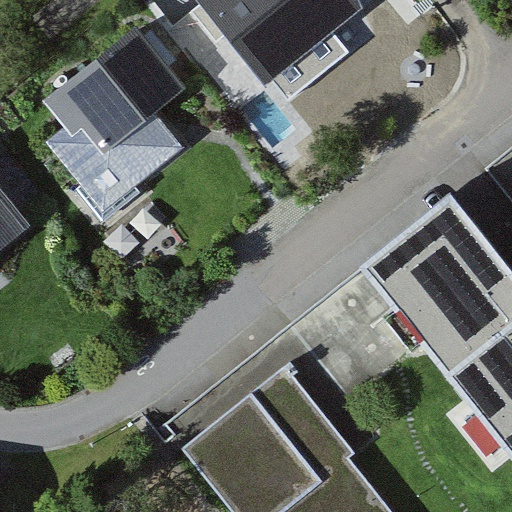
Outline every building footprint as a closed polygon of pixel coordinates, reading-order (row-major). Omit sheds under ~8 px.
[(206,0),(245,48),(304,0),(206,0)] [(76,122),(51,142),(85,183),(77,189),(102,221),(140,191),(133,183),(169,155),(141,120),(177,90),(156,64),(167,55),(151,34),(139,43),(132,34),(55,96),(76,122)] [(511,188),(511,145),(491,161),(511,188)] [(511,229),(487,198),(400,266),(511,408),(511,229)] [(0,290),(10,282),(0,269),(0,245),(22,228),(0,200),(0,290)] [(285,346),(179,430),(244,511),(394,511),(355,463),(369,452),(285,346)]
